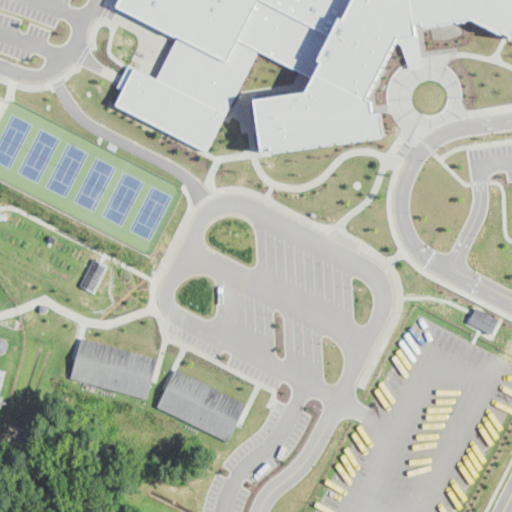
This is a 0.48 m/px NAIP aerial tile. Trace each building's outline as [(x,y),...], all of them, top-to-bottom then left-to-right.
[(314,76),(259,50),(208,150),(117,103),(135,67),(157,78),(178,35),(117,5),(119,0),(352,0),(344,18),(340,16),(318,59),(322,61),(314,76)] [(254,97),(262,146),(271,144),(272,148),(385,134),(381,110),(374,112),(372,100),(366,96),(397,33),(401,36),(417,34),(415,22),(423,21),(423,24),(472,16),(502,32),(503,29),(511,33),(511,0),(352,0),(344,18),(340,16),(318,59),(322,61),(314,76),(307,90),(254,97)] [(107,263),(92,257),(82,286),(96,292),(107,263)] [(500,317),(476,306),(469,321),(493,332),(500,317)] [(67,374),(79,330),(156,351),(144,395),(67,374)] [(154,404),(174,365),(244,401),(223,440),(154,404)]
